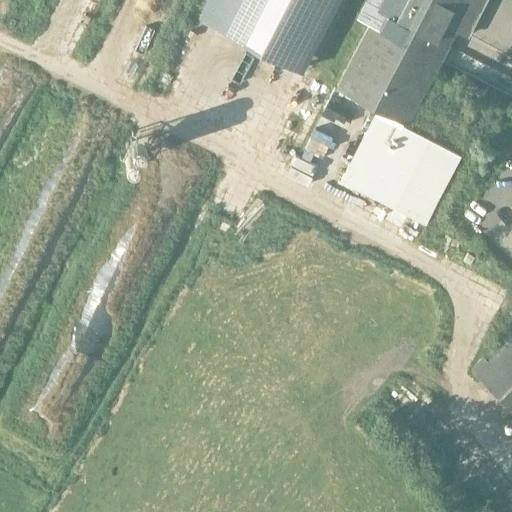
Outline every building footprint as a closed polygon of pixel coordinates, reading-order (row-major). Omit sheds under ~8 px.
[(359,0),(207,0),(199,17),(318,78),(359,0)] [(381,0),(336,88),(407,124),(471,0),(381,0)] [(108,105),(119,148),(138,143),(128,101),(108,105)] [(292,125),(304,129),(309,114),(297,110),(292,125)] [(374,112),(339,180),(394,208),(429,140),(374,112)] [(326,143),(335,125),(314,116),(306,133),(326,143)] [(305,183),(316,161),(291,149),(280,171),(305,183)] [(275,199),(267,222),(278,226),(286,203),(275,199)] [(15,219),(12,236),(25,239),(28,222),(15,219)] [(511,335),(476,373),(511,408),(511,335)]
